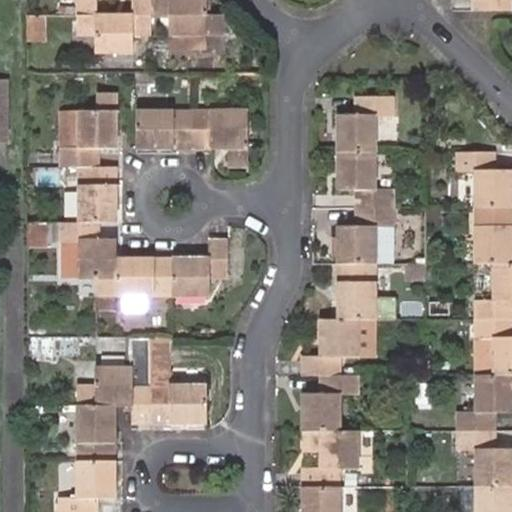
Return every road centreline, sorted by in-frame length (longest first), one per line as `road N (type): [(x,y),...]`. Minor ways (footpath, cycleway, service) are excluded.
road 1 (residential): [(251,449),(250,368),(282,286),(288,207)]
road 2 (residential): [(252,510),(163,507),(143,484),(155,457),(170,451),(251,449)]
road 3 (residential): [(377,0),(406,9),(511,108)]
road 4 (residential): [(288,207),(292,73),(308,52)]
road 5 (residential): [(201,206),(180,177),(153,184),(144,209),(152,226),(169,234)]
